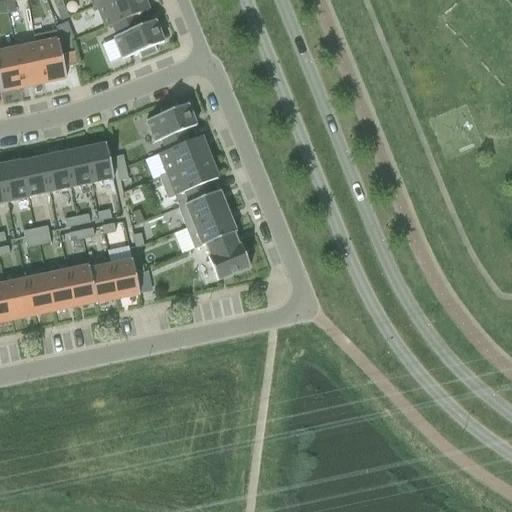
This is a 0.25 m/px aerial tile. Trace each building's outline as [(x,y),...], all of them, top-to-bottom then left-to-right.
[(113,0),(89,0),(93,8),(113,0)] [(142,0),(113,0),(93,8),(93,9),(98,7),(106,29),(147,12),(142,0)] [(13,2),(5,3),(6,15),(14,14),(13,2)] [(68,18),(63,7),(56,10),(60,22),(68,18)] [(139,28),(135,17),(113,26),(117,37),(113,39),(122,60),(138,54),(140,59),(156,53),(154,47),(163,44),(155,22),(139,28)] [(55,32),(33,37),(43,84),(65,79),(63,69),(75,67),(73,53),(60,56),(55,32)] [(43,84),(33,37),(32,37),(34,47),(15,51),(14,46),(13,46),(22,89),(43,84)] [(72,53),(70,45),(59,47),(60,56),(72,53)] [(0,93),(22,89),(13,46),(0,49),(0,93)] [(188,143),(183,132),(195,127),(186,106),(177,109),(175,104),(159,111),(161,116),(145,122),(154,144),(161,141),(166,152),(188,143)] [(159,179),(208,159),(200,139),(188,143),(166,152),(158,155),(167,175),(158,178),(159,179)] [(90,185),(112,181),(105,145),(83,150),(90,185)] [(83,150),(62,155),(69,190),(90,185),(83,150)] [(62,155),(41,159),(48,194),(69,190),(62,155)] [(122,157),(114,159),(116,171),(125,169),(122,157)] [(41,159),(19,164),(27,199),(48,194),(41,159)] [(209,196),(204,185),(216,180),(208,159),(159,179),(167,200),(174,198),(178,209),(209,196)] [(19,164),(0,167),(0,176),(6,203),(27,199),(19,164)] [(127,181),(125,169),(116,171),(119,183),(127,181)] [(185,230),(227,213),(218,193),(209,196),(178,209),(177,209),(185,230)] [(110,220),(108,212),(96,214),(98,222),(110,220)] [(235,234),(227,213),(185,230),(194,251),(205,246),(232,235),(235,234)] [(89,224),(87,216),(75,218),(77,227),(89,224)] [(77,227),(75,218),(63,221),(65,229),(77,227)] [(48,234),(46,225),(34,228),(36,236),(48,234)] [(115,233),(113,225),(101,228),(103,236),(115,233)] [(36,236),(34,228),(22,230),(24,239),(36,236)] [(93,238),(91,230),(79,232),(81,241),(93,238)] [(81,241),(79,232),(68,235),(69,243),(81,241)] [(143,247),(140,235),(132,237),(134,249),(143,247)] [(249,269),(240,246),(237,247),(232,235),(205,246),(209,258),(207,259),(216,282),(249,269)] [(51,248),(49,239),(37,242),(39,250),(51,248)] [(39,250),(37,242),(25,244),(27,253),(39,250)] [(0,257),(9,256),(7,248),(0,249),(0,257)] [(109,266),(116,301),(138,296),(136,285),(134,277),(133,274),(131,263),(131,261),(109,266)] [(140,261),(131,263),(133,274),(143,272),(140,261)] [(116,301),(109,266),(89,270),(88,268),(87,268),(95,306),(116,301)] [(95,306),(87,268),(66,273),(74,308),(94,304),(94,306),(95,306)] [(74,308),(66,273),(45,277),(52,312),(74,308)] [(150,292),(146,274),(134,277),(136,285),(138,294),(150,292)] [(24,282),(31,317),(52,312),(45,277),(24,282)] [(31,317),(24,282),(3,286),(10,321),(31,317)] [(0,323),(10,321),(3,286),(0,286),(0,323)]
